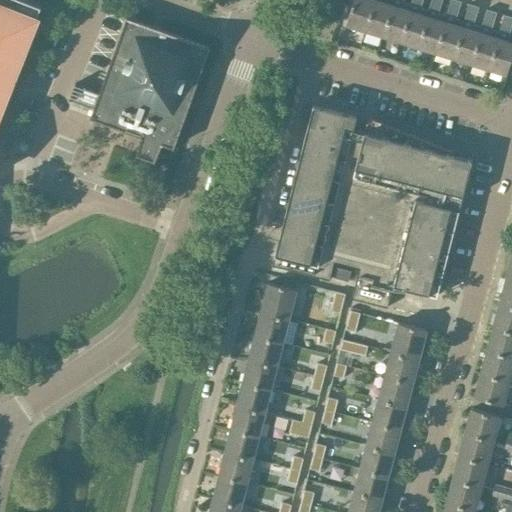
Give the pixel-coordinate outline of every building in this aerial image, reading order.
[(0,0),(0,110),(41,6),(26,0),(0,0)] [(364,31),(373,0),(353,0),(346,25),(364,31)] [(381,36),(392,0),(373,0),(364,31),(381,36)] [(399,42),(411,5),(403,2),(403,0),(392,0),(381,36),(399,42)] [(417,47),(428,10),(420,8),(422,0),(412,0),(411,5),(399,42),(417,47)] [(434,53),(446,15),(438,13),(442,0),(431,0),(428,10),(417,47),(434,53)] [(452,58),(463,21),(456,19),(461,1),(457,0),(450,0),(446,15),(434,53),(452,58)] [(469,63),(481,26),(473,24),(479,7),(469,4),(463,21),(452,58),(469,63)] [(487,69),(499,32),(491,29),(496,12),(486,9),(481,26),(469,63),(487,69)] [(506,75),(511,56),(511,36),(509,35),(511,24),(511,17),(504,15),(499,32),(487,69),(506,75)] [(209,47),(175,34),(127,17),(91,117),(143,135),(137,155),(156,162),(163,143),(173,147),(209,47)] [(349,142),(352,130),(356,116),(313,105),(306,131),(349,142)] [(452,151),(368,118),(364,133),(360,150),(382,156),(404,161),(426,167),(446,172),(467,177),(471,160),(451,155),(452,152),(452,151)] [(413,209),(456,220),(459,206),(439,201),(418,196),(397,190),(375,185),(352,179),(360,150),(364,133),(352,130),(349,142),(343,165),(337,189),(332,210),(326,232),(320,255),(315,277),(329,281),(334,262),(359,269),(351,299),(387,308),(391,295),(393,285),(398,266),(403,247),(408,228),(413,209)] [(343,165),(349,142),(306,131),(300,154),(343,165)] [(375,185),(382,156),(360,150),(352,179),(375,185)] [(337,189),(343,165),(300,154),(294,178),(337,189)] [(397,190),(404,161),(382,156),(375,185),(397,190)] [(418,196),(426,167),(404,161),(397,190),(418,196)] [(439,201),(446,172),(426,167),(418,196),(439,201)] [(459,206),(467,177),(446,172),(439,201),(459,206)] [(332,210),(337,189),(294,178),(289,199),(332,210)] [(326,232),(332,210),(289,199),(283,221),(326,232)] [(451,239),(456,220),(413,209),(408,228),(451,239)] [(320,255),(326,232),(283,221),(277,244),(320,255)] [(446,258),(451,239),(408,228),(403,247),(446,258)] [(315,277),(320,255),(277,244),(271,266),(315,277)] [(441,277),(446,258),(403,247),(398,266),(441,277)] [(441,277),(398,266),(393,285),(436,296),(441,277)] [(336,268),(334,277),(348,281),(351,272),(336,268)] [(511,278),(506,277),(498,304),(511,307),(511,278)] [(296,290),(269,283),(263,306),(288,312),(290,305),(292,306),(296,290)] [(323,297),(308,293),(305,304),(320,308),(323,297)] [(511,307),(498,304),(493,327),(511,331),(511,307)] [(286,319),(288,312),(263,306),(255,337),(280,343),(284,330),(285,331),(288,320),(286,319)] [(353,313),(351,321),(366,325),(368,317),(353,313)] [(386,319),(371,315),(368,325),(383,329),(386,319)] [(421,351),(427,329),(399,322),(394,337),(397,337),(395,344),(421,351)] [(312,325),(309,336),(320,338),(323,327),(312,325)] [(511,331),(493,327),(486,350),(511,356),(511,331)] [(277,356),(280,343),(255,337),(249,359),(277,366),(279,357),(277,356)] [(364,356),(367,346),(344,340),(342,349),(353,352),(353,354),(364,356)] [(413,382),(421,351),(395,344),(393,351),(391,351),(388,361),(390,362),(386,375),(413,382)] [(378,349),(367,346),(364,356),(376,359),(378,349)] [(511,367),(511,361),(511,356),(486,350),(480,374),(505,381),(508,366),(511,367)] [(274,375),(277,366),(249,359),(243,381),(268,388),(272,375),(274,375)] [(298,378),(301,367),(290,364),(287,375),(298,378)] [(313,370),(301,367),(298,378),(310,381),(313,370)] [(501,393),(505,381),(480,374),(474,396),(501,404),(503,394),(501,393)] [(407,405),(413,382),(386,375),(383,388),(380,388),(378,398),(407,405)] [(265,401),(268,388),(243,381),(237,404),(264,412),(267,402),(265,401)] [(353,399),(356,388),(344,385),(342,396),(353,399)] [(367,391),(356,388),(353,399),(364,402),(367,391)] [(401,428),(407,405),(378,398),(375,407),(377,408),(374,421),(401,428)] [(262,422),(264,412),(237,404),(231,428),(256,435),(260,421),(262,422)] [(492,429),(495,416),(471,409),(464,433),(491,440),(494,430),(492,429)] [(286,424),(289,414),(278,411),(275,421),(286,424)] [(301,417),(289,414),(286,424),(298,427),(301,417)] [(395,450),(401,428),(374,421),(370,433),(368,432),(366,443),(395,450)] [(252,448),(256,435),(231,428),(224,451),(252,458),(254,449),(252,448)] [(341,445),(343,435),(332,432),(329,442),(341,445)] [(488,449),(491,440),(464,433),(458,457),(483,461),(486,449),(488,449)] [(355,438),(343,435),(341,445),(352,448),(355,438)] [(389,474),(395,450),(366,443),(363,453),(365,454),(362,467),(389,474)] [(224,451),(218,474),(244,481),(247,467),(249,468),(252,458),(224,451)] [(274,471),(277,460),(266,457),(263,468),(274,471)] [(479,474),(483,461),(458,457),(452,478),(479,485),(482,474),(479,474)] [(288,463),(277,460),(274,471),(286,474),(288,463)] [(383,497),(389,474),(362,467),(358,480),(357,479),(354,489),(383,497)] [(240,495),(244,481),(218,474),(212,497),(240,505),(243,495),(240,495)] [(328,491),(331,481),(320,478),(317,488),(328,491)] [(476,496),(479,485),(452,478),(446,502),(471,508),(474,495),(476,496)] [(342,484),(331,481),(328,491),(340,494),(342,484)] [(503,498),(506,487),(495,484),(492,494),(503,498)] [(511,500),(511,488),(506,487),(503,498),(511,500)] [(378,511),(383,497),(354,489),(351,499),(353,500),(350,511),(378,511)] [(238,511),(240,505),(212,497),(208,511),(238,511)] [(469,511),(471,508),(446,502),(443,511),(469,511)] [(510,511),(511,507),(511,505),(501,502),(498,511),(510,511)]
